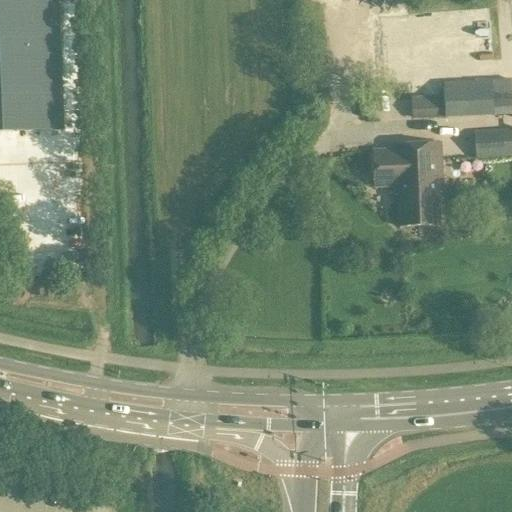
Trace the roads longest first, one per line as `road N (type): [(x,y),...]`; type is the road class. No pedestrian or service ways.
road 1 (track): [(187,418),(175,249),(189,194),(240,81),(255,0)]
road 2 (primary): [(336,413),(0,368)]
road 3 (primary): [(0,381),(216,421)]
road 4 (secondary): [(336,413),(511,400)]
road 5 (primary): [(216,421),(285,425),(336,413)]
